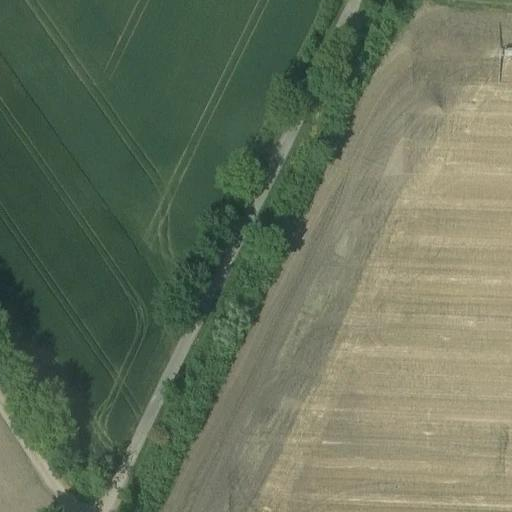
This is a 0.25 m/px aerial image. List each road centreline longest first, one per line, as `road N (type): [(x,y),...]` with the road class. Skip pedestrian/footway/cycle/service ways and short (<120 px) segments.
road 1 (track): [(351,0),(106,511)]
road 2 (track): [(88,511),(0,383)]
